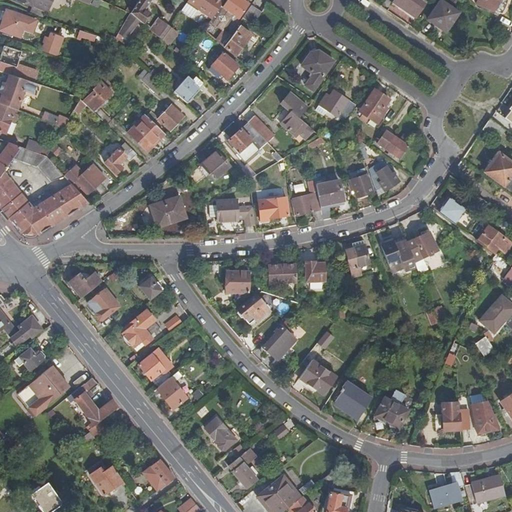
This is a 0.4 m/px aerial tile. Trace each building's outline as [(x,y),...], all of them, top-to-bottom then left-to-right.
[(17,0),(33,7),(34,6),(48,13),(54,0),(17,0)] [(140,0),(135,7),(131,14),(143,25),(150,13),(145,10),(151,0),(140,0)] [(189,0),(179,14),(191,23),(185,31),(198,40),(204,32),(220,7),(224,2),(220,0),(189,0)] [(222,32),(226,26),(230,20),(233,16),(236,18),(234,20),(237,22),(248,5),(241,0),(227,0),(222,8),(220,7),(204,32),(223,48),(229,37),(222,32)] [(393,0),(392,2),(415,18),(425,5),(418,0),(393,0)] [(477,0),(476,4),(494,12),(499,0),(477,0)] [(440,25),(437,28),(445,33),(458,14),(440,1),(429,17),(440,25)] [(251,7),(242,20),(252,26),(261,14),(251,7)] [(19,37),(22,30),(31,32),(35,21),(6,11),(0,31),(19,37)] [(427,21),(437,28),(440,25),(429,17),(427,21)] [(159,20),(150,31),(162,42),(171,30),(159,20)] [(121,35),(127,39),(136,27),(130,23),(121,35)] [(222,32),(229,37),(233,31),(226,26),(222,32)] [(240,27),(224,49),(236,57),(252,37),(240,27)] [(177,35),(171,30),(162,42),(169,47),(177,35)] [(94,43),(96,36),(81,31),(78,40),(81,41),(82,39),(94,43)] [(47,44),(45,44),(43,51),(57,56),(63,38),(50,34),(48,39),(47,44)] [(0,64),(0,71),(10,75),(12,76),(12,74),(34,82),(37,72),(17,65),(21,52),(4,46),(0,56),(0,62),(1,63),(0,64)] [(181,51),(178,55),(184,60),(187,56),(181,51)] [(317,70),(305,87),(313,92),(334,63),(319,52),(311,53),(305,61),(317,70)] [(223,54),(219,59),(217,57),(212,63),(213,65),(208,71),(214,77),(218,73),(226,80),(237,68),(223,54)] [(106,114),(102,110),(98,106),(112,93),(103,83),(106,80),(97,71),(80,100),(83,103),(88,107),(100,119),(106,114)] [(34,95),(38,85),(12,76),(10,75),(7,84),(3,83),(0,92),(0,93),(3,95),(0,103),(15,110),(19,111),(26,92),(34,95)] [(199,90),(197,89),(195,87),(196,85),(192,81),(187,77),(173,93),(186,104),(199,90)] [(195,78),(192,81),(196,85),(195,87),(197,89),(202,84),(195,78)] [(359,113),(377,125),(387,111),(384,109),(389,101),(374,91),(359,113)] [(355,106),(333,92),(322,109),(336,118),(337,117),(342,120),(346,119),(355,106)] [(98,106),(102,110),(115,96),(112,93),(98,106)] [(303,140),(311,130),(300,121),(307,109),(292,94),(282,105),(291,114),(281,125),(294,137),(297,134),(303,140)] [(80,100),(74,110),(78,114),(88,107),(83,103),(80,100)] [(0,103),(0,132),(5,134),(15,110),(0,103)] [(172,107),(158,121),(170,132),(183,117),(172,107)] [(147,151),(164,134),(144,115),(127,133),(147,151)] [(44,116),(42,120),(64,128),(66,125),(44,116)] [(254,117),(247,123),(248,124),(262,139),(267,144),(274,137),(254,117)] [(490,119),(482,131),(497,142),(505,131),(490,119)] [(28,130),(30,125),(19,121),(18,126),(28,130)] [(241,158),(262,139),(248,124),(227,143),(241,158)] [(380,146),(388,133),(387,131),(377,144),(380,146)] [(409,147),(388,133),(380,146),(400,160),(409,147)] [(307,146),(308,152),(324,143),(321,137),(320,138),(307,146)] [(0,177),(4,172),(14,159),(22,148),(10,143),(0,156),(0,177)] [(137,155),(125,143),(105,163),(116,175),(122,169),(119,165),(127,158),(130,161),(137,155)] [(52,151),(57,157),(63,151),(57,146),(52,151)] [(47,157),(22,148),(14,159),(35,170),(38,168),(40,169),(51,182),(65,177),(47,157)] [(214,181),(230,167),(217,153),(202,166),(214,181)] [(511,163),(499,154),(484,173),(511,193),(511,163)] [(63,173),(66,176),(76,166),(74,163),(63,173)] [(382,163),(370,171),(371,175),(375,173),(376,175),(386,168),(382,163)] [(87,195),(100,183),(95,178),(100,173),(93,166),(84,174),(76,166),(66,176),(73,184),(75,183),(87,195)] [(233,173),(241,182),(246,178),(238,168),(233,173)] [(375,173),(371,175),(376,189),(381,186),(385,191),(399,182),(393,174),(391,175),(386,168),(376,175),(375,173)] [(4,172),(0,177),(0,206),(17,228),(24,234),(28,236),(41,233),(88,203),(72,185),(34,209),(18,191),(20,189),(18,187),(16,188),(4,172)] [(105,178),(100,173),(95,178),(100,183),(105,178)] [(373,193),(367,174),(348,180),(351,189),(353,188),(356,198),(373,193)] [(318,194),(321,207),(340,203),(336,182),(316,186),(318,194)] [(293,185),(294,192),(304,190),(303,183),(293,185)] [(246,227),(256,226),(252,192),(246,193),(248,212),(245,213),(246,227)] [(291,200),(294,215),(297,214),(297,216),(321,210),(321,207),(318,194),(293,198),(293,200),(291,200)] [(180,197),(156,204),(159,215),(153,217),(157,228),(186,219),(180,197)] [(269,220),(269,218),(289,215),(286,197),(257,201),(260,221),(269,220)] [(449,199),(438,212),(455,225),(465,211),(449,199)] [(218,221),(238,220),(237,201),(217,202),(218,221)] [(159,215),(156,204),(150,206),(153,217),(159,215)] [(490,205),(482,215),(492,222),(500,212),(490,205)] [(333,208),(321,210),(324,220),(335,217),(333,208)] [(467,215),(458,227),(468,234),(477,222),(467,215)] [(511,244),(489,227),(478,241),(494,253),(494,254),(498,248),(506,254),(511,245),(511,244)] [(422,236),(407,244),(415,263),(437,251),(428,233),(425,235),(422,236)] [(405,238),(390,243),(392,248),(406,242),(405,238)] [(406,273),(417,269),(415,263),(407,244),(406,242),(392,248),(390,243),(382,247),(392,275),(405,269),(406,273)] [(370,265),(364,246),(357,249),(356,244),(353,245),(354,250),(346,252),(353,279),(361,276),(359,268),(370,265)] [(306,263),(307,283),(326,282),(325,265),(316,265),(316,263),(306,263)] [(270,283),(297,283),(296,264),(269,265),(270,283)] [(511,286),(511,264),(502,280),(511,286)] [(227,294),(248,293),(249,272),(228,272),(227,294)] [(81,298),(101,283),(94,274),(84,282),(79,276),(69,283),(81,298)] [(167,287),(162,278),(155,283),(150,277),(140,286),(150,299),(163,288),(164,289),(167,287)] [(81,298),(69,283),(67,284),(79,300),(81,298)] [(101,320),(104,320),(120,307),(106,289),(89,302),(97,313),(96,315),(101,320)] [(505,299),(499,294),(479,318),(496,333),(511,313),(511,298),(509,295),(505,299)] [(29,335),(30,337),(41,329),(31,316),(15,328),(0,308),(0,307),(5,303),(1,296),(0,296),(0,346),(3,344),(0,339),(0,331),(3,329),(16,345),(29,335)] [(250,325),(255,321),(257,323),(271,312),(263,302),(255,309),(249,301),(237,310),(250,325)] [(135,320),(129,325),(131,327),(123,334),(134,348),(142,341),(145,345),(161,332),(154,323),(156,322),(147,311),(136,320),(135,320)] [(169,334),(182,324),(177,318),(164,328),(169,334)] [(281,327),(278,330),(276,329),(274,332),(275,333),(262,347),(276,360),(295,340),(281,327)] [(325,330),(316,343),(324,349),(334,337),(325,330)] [(261,333),(254,338),(258,344),(266,338),(261,333)] [(484,355),(494,349),(486,336),(477,342),(484,355)] [(24,362),(29,369),(44,358),(44,354),(41,350),(37,350),(34,352),(29,347),(14,359),(19,365),(24,362)] [(136,362),(139,366),(152,381),(162,373),(164,375),(167,372),(162,366),(149,351),(136,362)] [(444,364),(450,367),(455,356),(449,353),(444,364)] [(298,378),(322,396),(335,378),(312,361),(298,378)] [(162,366),(167,372),(171,370),(165,363),(162,366)] [(52,365),(16,392),(34,414),(70,388),(52,365)] [(98,385),(93,378),(75,391),(78,396),(68,403),(71,407),(73,406),(85,422),(88,419),(92,424),(89,426),(91,428),(100,421),(119,408),(113,400),(96,413),(83,396),(98,385)] [(186,399),(169,378),(156,389),(160,394),(173,410),(186,399)] [(359,417),(372,399),(348,383),(335,402),(359,417)] [(511,418),(511,394),(501,401),(511,418)] [(373,420),(391,431),(394,426),(398,428),(407,411),(385,399),(373,420)] [(443,431),(460,429),(459,412),(458,401),(441,402),(443,431)] [(495,419),(486,401),(472,404),(478,433),(497,429),(495,419)] [(44,415),(47,419),(55,414),(51,409),(44,415)] [(460,429),(469,428),(466,412),(459,412),(460,429)] [(217,418),(205,428),(219,443),(218,446),(222,450),(226,449),(234,441),(228,434),(230,433),(217,418)] [(107,430),(100,421),(91,428),(88,430),(90,432),(94,439),(107,430)] [(282,425),(273,433),(280,441),(288,433),(282,425)] [(72,455),(94,439),(90,432),(67,448),(72,455)] [(224,469),(229,465),(246,451),(240,445),(219,462),(224,469)] [(246,451),(229,465),(247,487),(257,479),(249,468),(259,459),(249,448),(246,451)] [(143,472),(159,491),(175,478),(160,459),(143,472)] [(113,490),(125,482),(114,467),(104,474),(101,470),(91,478),(105,497),(114,491),(113,490)] [(458,487),(465,485),(460,472),(454,472),(450,472),(453,483),(457,482),(458,487)] [(465,485),(473,511),(483,511),(483,509),(489,508),(486,498),(504,493),(498,474),(471,482),(471,483),(465,485)] [(281,511),(286,509),(302,496),(285,475),(259,496),(270,511),(281,511)] [(457,482),(453,483),(429,490),(435,508),(462,500),(458,487),(457,482)] [(29,495),(41,511),(52,511),(63,504),(46,483),(29,495)] [(331,487),(330,491),(351,496),(348,510),(351,510),(355,493),(331,487)] [(344,511),(345,509),(348,510),(351,496),(330,491),(325,511),(344,511)] [(125,498),(134,511),(141,506),(132,493),(125,498)] [(302,496),(286,509),(289,511),(316,511),(315,510),(317,508),(312,501),(308,504),(302,496)] [(180,510),(181,511),(187,511),(197,505),(193,500),(180,510)]
